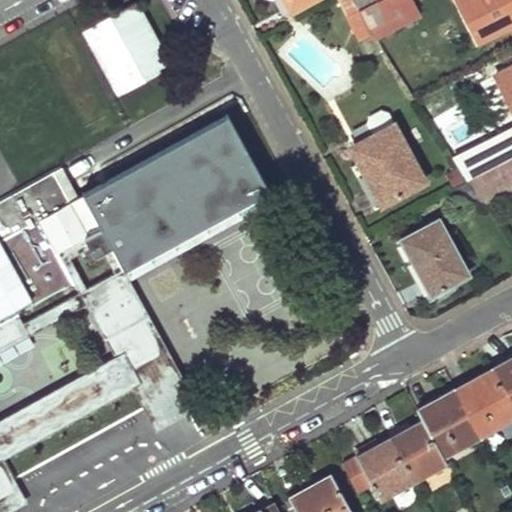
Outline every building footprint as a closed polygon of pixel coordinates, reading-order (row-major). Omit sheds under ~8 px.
[(312,0),(281,0),(288,13),(312,0)] [(415,11),(410,0),(352,0),(354,5),(349,8),(351,14),(346,16),(358,39),(415,11)] [(511,0),(455,0),(476,42),(511,24),(511,0)] [(109,17),(86,29),(120,94),(170,68),(134,3),(109,17)] [(511,112),(511,66),(494,76),(511,112)] [(87,194),(110,235),(129,269),(273,188),(231,113),(87,194)] [(424,180),(393,123),(355,143),(362,158),(349,165),(372,209),(424,180)] [(475,147),(485,169),(505,158),(511,154),(511,128),(475,147)] [(511,188),(511,171),(505,158),(485,169),(468,179),(483,202),(511,188)] [(110,235),(87,194),(79,197),(62,166),(0,199),(0,321),(73,282),(62,262),(110,235)] [(431,291),(465,272),(437,217),(394,240),(427,298),(433,294),(431,291)] [(511,354),(490,366),(511,405),(511,354)] [(471,377),(453,387),(479,435),(511,416),(511,405),(490,366),(471,377)] [(432,399),(415,408),(422,420),(441,456),(455,448),(479,435),(453,387),(432,399)] [(177,392),(143,409),(158,435),(190,418),(177,392)] [(410,426),(389,438),(413,481),(446,463),(441,456),(422,420),(410,426)] [(407,422),(386,433),(389,438),(410,426),(407,422)] [(375,445),(355,455),(379,499),(413,481),(389,438),(375,445)] [(455,448),(441,456),(446,463),(459,456),(455,448)] [(0,488),(16,480),(0,451),(0,488)] [(304,488),(289,496),(297,511),(351,511),(330,474),(304,488)] [(0,511),(20,511),(30,506),(16,480),(0,488),(0,511)] [(250,511),(278,511),(272,500),(250,511)]
